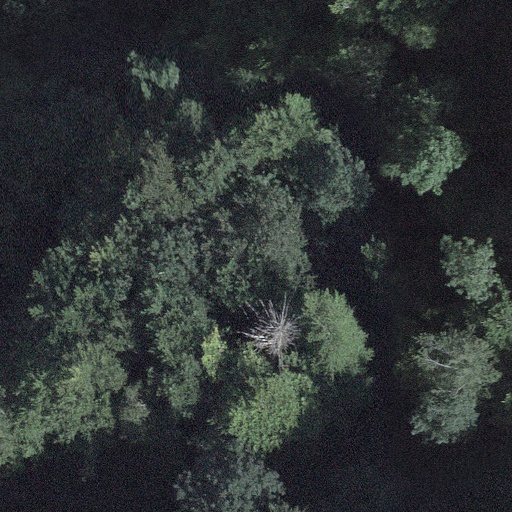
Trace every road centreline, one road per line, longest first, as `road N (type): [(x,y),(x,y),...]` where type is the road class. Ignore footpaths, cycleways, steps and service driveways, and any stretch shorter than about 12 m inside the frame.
road 1 (track): [(0,314),(179,191),(430,85),(496,0)]
road 2 (unclassified): [(166,0),(0,137)]
